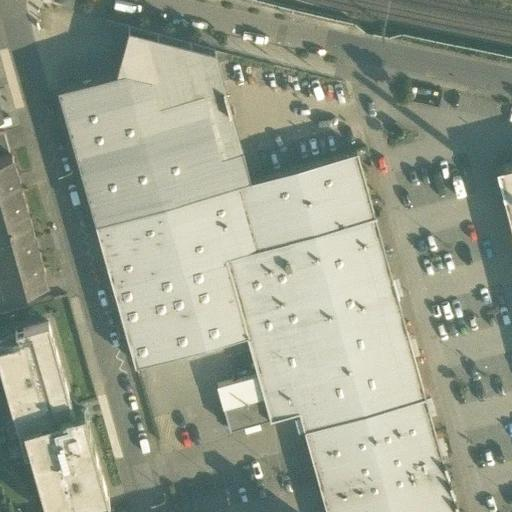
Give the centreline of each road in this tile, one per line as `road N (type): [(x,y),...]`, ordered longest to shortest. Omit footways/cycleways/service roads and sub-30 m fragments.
road 1 (residential): [(8,0),(151,511)]
road 2 (residential): [(132,0),(366,56),(511,80)]
